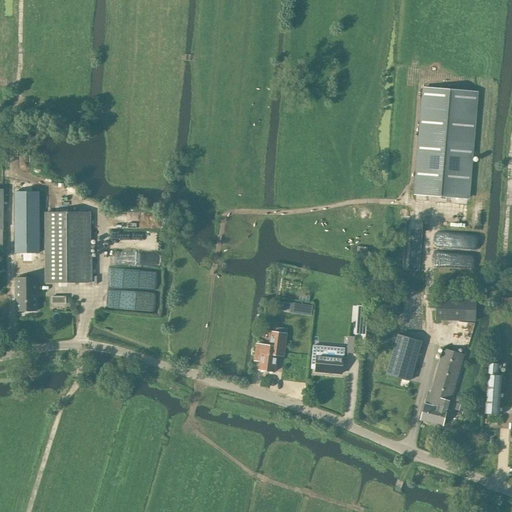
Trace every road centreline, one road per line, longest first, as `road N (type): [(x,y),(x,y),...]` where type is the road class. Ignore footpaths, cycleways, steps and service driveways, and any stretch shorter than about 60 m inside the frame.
road 1 (track): [(396,492),(381,508),(363,508),(264,479),(194,430),(224,216),(403,201),(404,215),(433,218),(433,344)]
road 2 (tertiary): [(0,358),(49,347),(113,349),(304,409),(511,492)]
road 3 (track): [(30,511),(63,403),(79,380),(81,345)]
